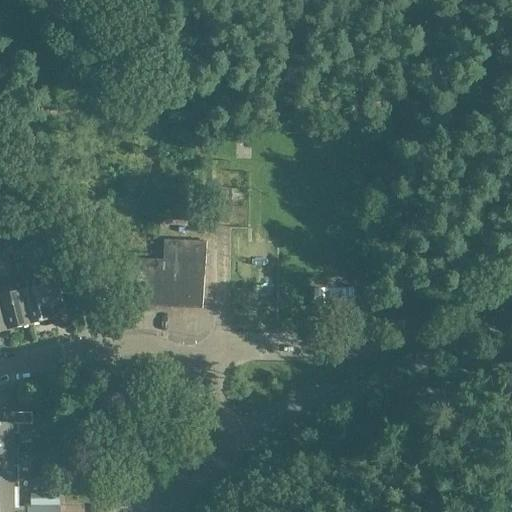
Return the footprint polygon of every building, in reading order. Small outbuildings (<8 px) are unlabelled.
[(0,230),(0,242),(11,236),(6,227),(0,230)] [(134,259),(132,306),(132,307),(203,310),(206,262),(207,242),(164,240),(163,260),(134,259)] [(14,253),(9,243),(0,247),(0,251),(3,258),(14,253)] [(39,287),(24,290),(33,325),(44,323),(46,327),(58,324),(53,301),(64,299),(57,272),(44,276),(44,277),(40,278),(38,283),(39,287)] [(24,290),(1,296),(10,331),(33,325),(24,290)] [(0,333),(10,331),(1,296),(0,291),(0,333)] [(13,413),(13,414),(0,414),(0,448),(13,448),(13,433),(19,434),(19,424),(33,424),(33,413),(13,413)] [(0,477),(19,477),(19,467),(18,467),(18,448),(13,448),(0,448),(0,477)] [(19,477),(0,477),(0,507),(14,507),(19,507),(19,489),(19,477)] [(59,493),(46,493),(46,506),(60,506),(59,493)]
